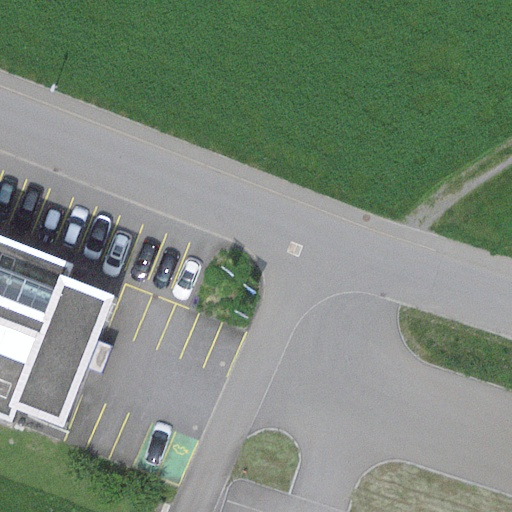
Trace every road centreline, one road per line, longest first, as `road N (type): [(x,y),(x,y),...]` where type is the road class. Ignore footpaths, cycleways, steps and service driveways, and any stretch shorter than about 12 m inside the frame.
road 1 (unclassified): [(511,300),(259,216),(0,114)]
road 2 (track): [(511,158),(420,224),(387,260)]
